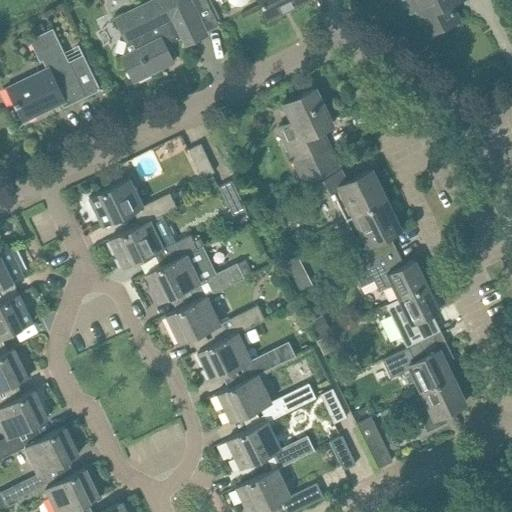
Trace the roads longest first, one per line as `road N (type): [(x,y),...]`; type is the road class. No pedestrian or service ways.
road 1 (residential): [(42,180),(325,43),(364,45),(475,122)]
road 2 (residential): [(156,494),(187,470),(192,426),(171,369),(148,356),(117,291),(80,277)]
road 3 (residential): [(156,494),(120,473),(91,409),(75,403),(54,362),(80,277)]
road 4 (residential): [(360,511),(492,448),(511,430)]
road 5 (residential): [(511,245),(475,122)]
